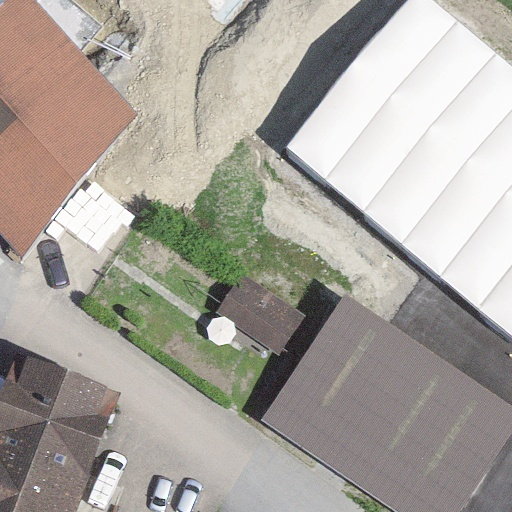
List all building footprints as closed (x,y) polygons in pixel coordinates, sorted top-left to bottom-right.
[(511,78),(419,0),(297,151),(511,335),(511,78)] [(0,25),(0,213),(15,232),(123,111),(18,9),(0,25)] [(222,312),(269,345),(286,320),(238,288),(222,312)] [(511,414),(343,308),(257,443),(367,511),(472,511),(511,449),(511,414)] [(104,406),(14,373),(0,410),(0,470),(70,497),(104,406)] [(64,511),(70,497),(0,470),(0,511),(64,511)]
